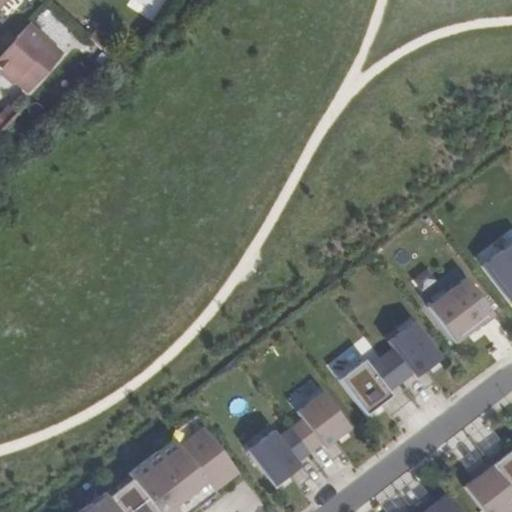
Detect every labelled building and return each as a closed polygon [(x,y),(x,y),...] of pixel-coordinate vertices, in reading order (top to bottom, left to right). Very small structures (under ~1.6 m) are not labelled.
[(33,0),(27,7),(36,15),(48,2),(45,0),(33,0)] [(132,0),(128,8),(153,21),(164,0),(132,0)] [(49,10),(34,21),(45,35),(59,25),(49,10)] [(8,47),(0,55),(0,73),(3,77),(5,74),(14,82),(27,93),(62,55),(28,25),(8,47)] [(55,28),(49,39),(66,49),(72,37),(55,28)] [(101,50),(109,41),(96,29),(88,38),(101,50)] [(3,77),(12,85),(14,82),(5,74),(3,77)] [(0,114),(0,120),(7,127),(18,113),(9,105),(0,114)] [(511,247),(509,244),(481,266),(510,305),(511,303),(511,247)] [(495,317),(465,279),(427,308),(452,340),(476,321),(480,325),(482,327),(495,317)] [(476,321),(452,340),(455,344),(480,325),(476,321)] [(415,378),(441,359),(413,322),(387,342),(390,347),(378,356),(400,384),(412,375),(415,378)] [(400,384),(378,356),(367,364),(364,361),(338,381),(365,416),(391,397),(388,392),(400,384)] [(323,449),(349,429),(322,393),(296,413),(299,417),(287,426),(308,454),(320,445),(323,449)] [(308,454),(287,426),(275,435),(272,431),(246,451),(274,487),(300,467),(297,463),(308,454)] [(103,493),(77,511),(191,511),(214,495),(213,493),(238,474),(203,427),(178,447),(172,440),(127,474),(131,479),(107,497),(103,493)] [(504,456),(509,452),(506,447),(500,451),(504,456)] [(487,461),(511,493),(511,449),(509,452),(504,456),(500,451),(487,461)] [(509,511),(511,510),(511,493),(487,461),(474,471),(478,476),(472,481),(463,487),(482,511),(509,511)] [(478,476),(474,471),(468,476),(472,481),(478,476)] [(425,502),(412,511),(455,511),(444,496),(435,503),(429,507),(425,502)] [(429,507),(435,503),(431,498),(425,502),(429,507)]
